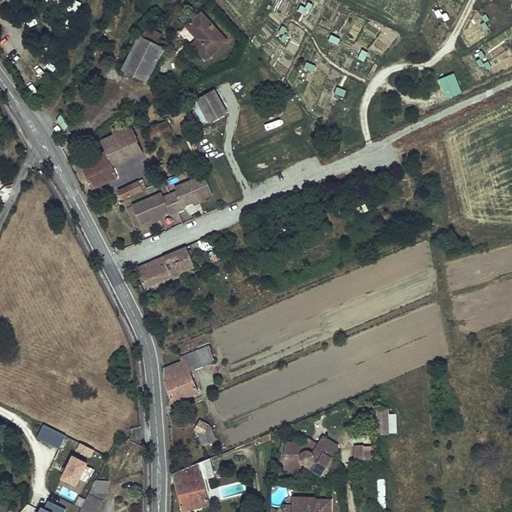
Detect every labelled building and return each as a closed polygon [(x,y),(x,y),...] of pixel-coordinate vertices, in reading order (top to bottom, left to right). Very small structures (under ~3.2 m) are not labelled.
[(198,12),(184,25),(195,39),(189,44),(202,59),(223,40),(198,12)] [(280,25),(274,38),(284,42),(290,29),(280,25)] [(147,26),(142,38),(156,45),(162,33),(147,26)] [(330,34),(327,40),(337,44),(340,38),(330,34)] [(156,45),(142,38),(135,35),(118,70),(132,76),(143,82),(154,61),(161,47),(156,45)] [(363,61),(367,51),(361,49),(357,58),(363,61)] [(306,61),(303,67),(312,71),(315,65),(306,61)] [(438,78),(445,98),(461,92),(454,72),(438,78)] [(335,86),(333,92),(343,96),(346,89),(335,86)] [(227,112),(215,90),(197,100),(209,122),(227,112)] [(60,114),(56,122),(63,132),(68,126),(60,114)] [(163,115),(142,126),(150,142),(171,130),(163,115)] [(106,152),(81,163),(92,189),(115,178),(110,166),(140,152),(126,120),(109,128),(113,136),(101,140),(106,152)] [(213,194),(205,175),(175,187),(176,191),(170,193),(178,212),(185,209),(184,206),(192,202),(201,199),(213,194)] [(118,191),(122,200),(140,192),(136,183),(118,191)] [(132,205),(140,225),(151,220),(160,216),(169,212),(170,215),(178,212),(170,193),(163,196),(161,192),(132,205)] [(264,229),(256,232),(263,250),(271,247),(264,229)] [(213,236),(137,270),(145,288),(196,266),(191,257),(208,249),(217,246),(213,236)] [(218,249),(210,253),(213,260),(222,257),(218,249)] [(165,384),(172,402),(197,391),(190,371),(215,360),(209,346),(180,358),(181,361),(164,370),(165,384)] [(375,410),(375,435),(386,434),(386,409),(375,410)] [(203,446),(217,441),(210,426),(200,420),(195,429),(203,446)] [(37,437),(59,449),(66,435),(44,424),(37,437)] [(328,480),(339,464),(332,459),(338,450),(338,447),(324,438),(319,446),(310,441),(308,444),(286,444),(285,466),(300,466),(302,463),(303,464),(304,464),(306,465),(307,465),(309,465),(310,464),(311,463),(316,466),(313,470),(321,475),(328,480)] [(80,442),(76,450),(92,457),(95,449),(80,442)] [(365,460),(364,447),(354,447),(355,460),(365,460)] [(373,460),(373,447),(364,447),(365,460),(373,460)] [(61,478),(78,486),(90,461),(73,453),(61,478)] [(182,510),(209,503),(204,480),(214,474),(211,457),(173,474),(182,510)] [(96,476),(79,511),(96,511),(102,500),(107,495),(108,482),(96,476)] [(314,499),(294,498),(293,507),(284,506),(283,511),(330,511),(331,501),(314,501),(314,499)] [(64,511),(66,510),(48,501),(44,509),(42,509),(40,511),(64,511)]
